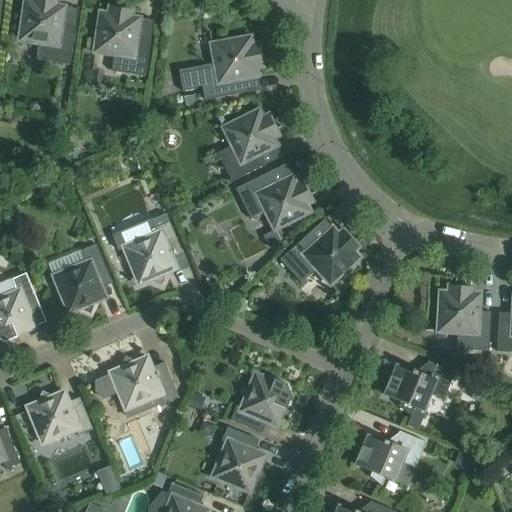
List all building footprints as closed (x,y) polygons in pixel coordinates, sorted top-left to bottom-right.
[(68,5),(59,4),(59,0),(22,0),(16,44),(38,47),(36,61),(70,66),(76,27),(65,25),(68,5)] [(131,15),(132,9),(107,5),(106,11),(97,10),(91,55),(113,59),(111,72),(145,77),(151,38),(140,37),(143,17),(131,15)] [(260,42),(254,43),(253,35),(206,43),(210,65),(177,71),(181,93),(202,89),(204,101),(243,94),(241,83),(261,79),(259,71),(265,70),(260,42)] [(231,183),(266,165),(262,155),(279,146),(275,138),(281,136),(271,115),(265,118),(260,107),(219,128),(229,148),(217,154),(231,183)] [(275,182),(270,172),(235,190),(250,220),(263,214),(273,235),(314,214),(310,206),(315,204),(303,178),(297,181),(293,173),(275,182)] [(110,237),(117,252),(121,250),(137,289),(152,282),(160,286),(164,277),(179,271),(172,254),(181,251),(166,215),(151,221),(157,234),(135,243),(129,229),(110,237)] [(300,285),(306,280),(321,297),(363,259),(356,250),(360,246),(345,229),(340,234),(333,225),(316,240),(310,233),(279,261),(300,285)] [(111,280),(96,245),(82,251),(86,261),(49,276),(67,318),(82,311),(90,315),(94,307),(109,300),(102,284),(111,280)] [(11,280),(15,290),(0,296),(0,341),(4,343),(39,329),(32,313),(41,310),(26,274),(11,280)] [(482,292),(474,292),(474,285),(446,284),(446,290),(437,290),(434,335),(457,337),(456,350),(488,352),(490,313),(481,313),(482,292)] [(511,294),(509,314),(498,314),(496,352),(511,353),(511,294)] [(106,372),(107,374),(95,380),(93,392),(103,400),(116,395),(124,415),(162,400),(164,404),(178,398),(165,367),(155,371),(148,355),(133,361),(125,357),(121,366),(106,372)] [(398,407),(411,416),(414,408),(422,412),(430,393),(444,399),(454,373),(427,362),(422,375),(413,371),(412,374),(397,368),(385,396),(400,403),(398,407)] [(253,371),(238,408),(236,407),(230,421),(258,432),(261,424),(278,431),(292,397),(287,385),(253,371)] [(477,383),(470,399),(479,403),(486,387),(477,383)] [(65,389),(50,395),(42,392),(38,400),(23,406),(41,449),(77,434),(78,436),(92,430),(81,402),(72,406),(65,389)] [(200,411),(205,399),(194,394),(189,406),(200,411)] [(202,422),(198,433),(208,437),(212,426),(202,422)] [(221,442),(223,443),(208,479),(251,497),(257,481),(265,478),(262,470),(268,455),(251,448),(255,439),(227,428),(221,442)] [(385,478),(393,482),(401,463),(415,469),(426,443),(399,432),(393,445),(384,441),(383,444),(368,438),(356,466),(371,473),(369,477),(381,487),(385,478)] [(7,433),(0,435),(0,465),(3,464),(6,470),(20,464),(7,433)] [(459,453),(454,465),(467,470),(472,458),(459,453)] [(162,489),(167,477),(157,473),(152,485),(162,489)] [(172,483),(167,494),(169,495),(162,511),(211,511),(212,510),(196,503),(199,495),(172,483)] [(394,511),(370,502),(365,511),(356,511),(355,511),(354,511),(348,511),(339,508),(337,511),(394,511)]
